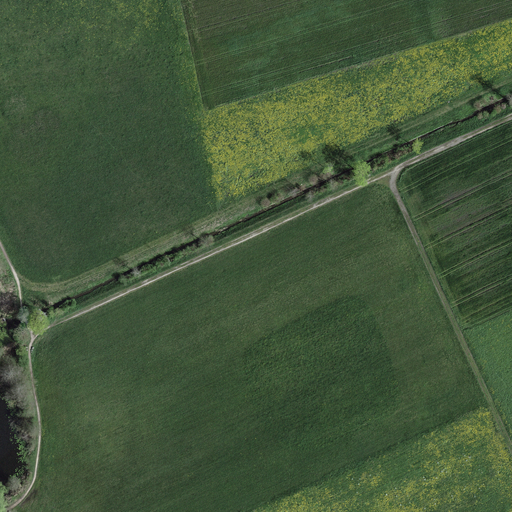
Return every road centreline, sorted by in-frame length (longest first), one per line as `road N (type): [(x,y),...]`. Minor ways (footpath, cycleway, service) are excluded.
road 1 (track): [(18,286),(53,288),(511,77)]
road 2 (track): [(511,117),(33,337)]
road 3 (track): [(511,450),(388,175)]
